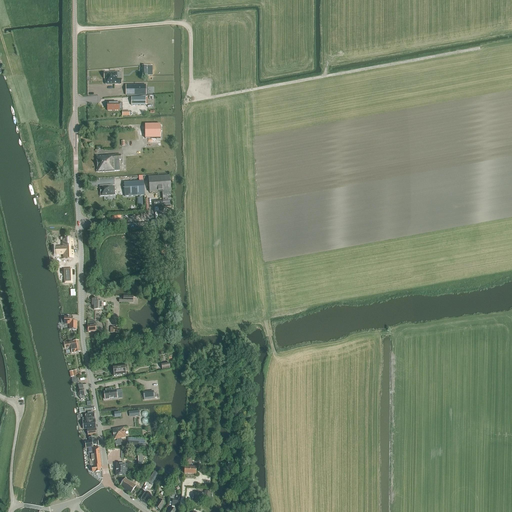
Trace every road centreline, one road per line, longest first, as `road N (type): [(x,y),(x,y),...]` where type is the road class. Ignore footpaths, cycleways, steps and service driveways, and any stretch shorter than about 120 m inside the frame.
road 1 (track): [(511,41),(209,97),(191,82),(187,26),(75,28)]
road 2 (tertiary): [(107,481),(84,341),(75,0)]
road 3 (track): [(40,176),(0,33)]
